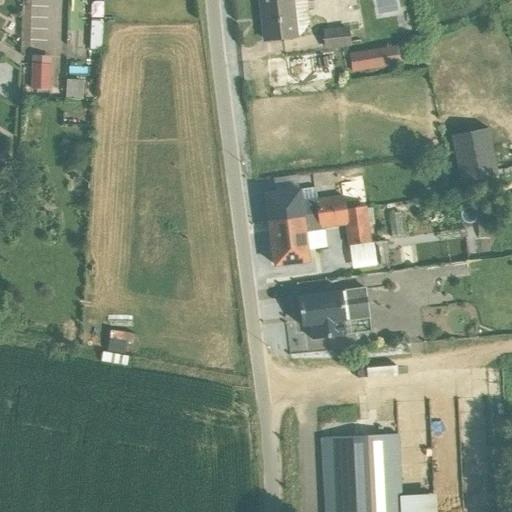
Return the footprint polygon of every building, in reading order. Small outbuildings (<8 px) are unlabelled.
[(259,0),(264,41),(297,37),(292,0),(259,0)] [(321,31),(323,50),(349,47),(347,28),(321,31)] [(0,43),(0,54),(19,67),(19,56),(0,43)] [(348,55),(351,73),(398,65),(395,47),(348,55)] [(284,58),(288,84),(335,77),(331,50),(284,58)] [(31,88),(51,88),(52,54),(31,54),(31,88)] [(497,177),(487,129),(450,136),(459,184),(497,177)] [(511,162),(503,166),(511,187),(511,162)] [(351,270),(375,267),(375,262),(372,244),(370,243),(368,227),(373,225),(371,209),(371,208),(365,209),(362,182),(340,185),(341,197),(316,200),(314,189),(265,195),(264,195),(274,266),(309,262),(308,251),(326,249),(324,231),(321,231),(321,230),(343,227),(346,246),(348,247),(351,270)] [(387,215),(391,238),(402,236),(398,213),(387,215)] [(344,336),(345,336),(343,322),(344,321),(340,293),(297,298),(301,327),(309,326),(311,340),(344,336)] [(397,435),(321,439),(323,511),(445,511),(445,505),(435,505),(434,496),(400,497),(397,435)]
